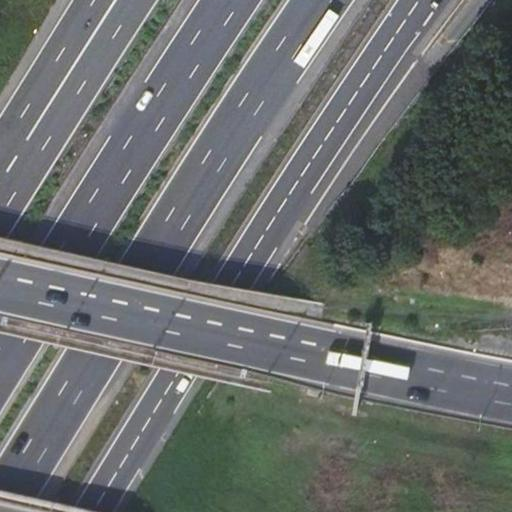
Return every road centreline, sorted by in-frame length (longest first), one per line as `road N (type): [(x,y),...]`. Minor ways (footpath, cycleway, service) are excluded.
road 1 (motorway): [(95,511),(420,0)]
road 2 (motorway): [(0,506),(321,0)]
road 3 (motorway): [(511,393),(0,284)]
road 4 (motorway): [(230,0),(0,366)]
road 5 (motorway): [(137,0),(0,207)]
road 6 (motorway): [(100,0),(0,181)]
